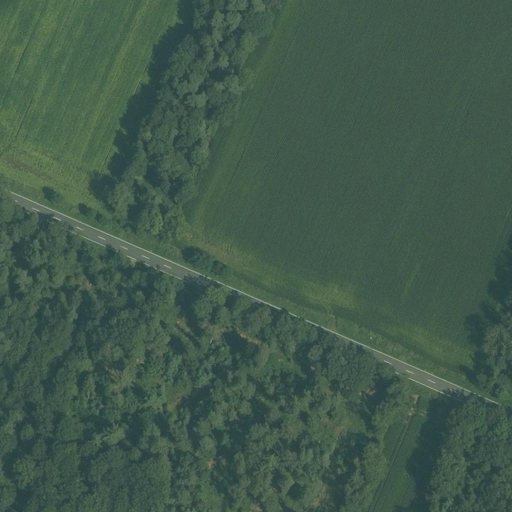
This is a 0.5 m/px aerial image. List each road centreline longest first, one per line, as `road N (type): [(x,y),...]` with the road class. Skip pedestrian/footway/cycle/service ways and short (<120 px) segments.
road 1 (secondary): [(0,195),(511,418)]
road 2 (track): [(27,511),(135,254)]
road 3 (track): [(239,0),(135,254)]
